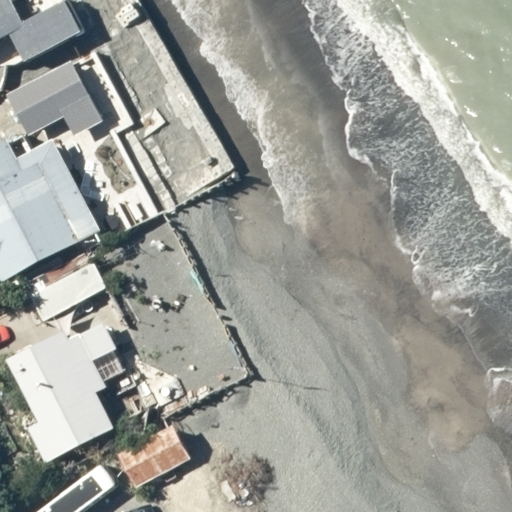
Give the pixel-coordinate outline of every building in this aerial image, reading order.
[(69,0),(27,20),(17,0),(0,0),(0,48),(20,39),(30,61),(93,30),(78,0),(69,0)] [(82,60),(15,91),(33,129),(99,98),(82,60)] [(91,237),(45,150),(29,159),(20,141),(0,151),(0,270),(0,271),(7,282),(91,237)] [(112,292),(97,262),(35,292),(49,322),(112,292)] [(120,429),(104,396),(115,391),(86,329),(75,334),(72,328),(13,356),(45,423),(35,427),(51,462),(120,429)] [(196,461),(176,425),(121,456),(140,492),(196,461)] [(93,511),(126,485),(108,463),(47,511),(93,511)]
